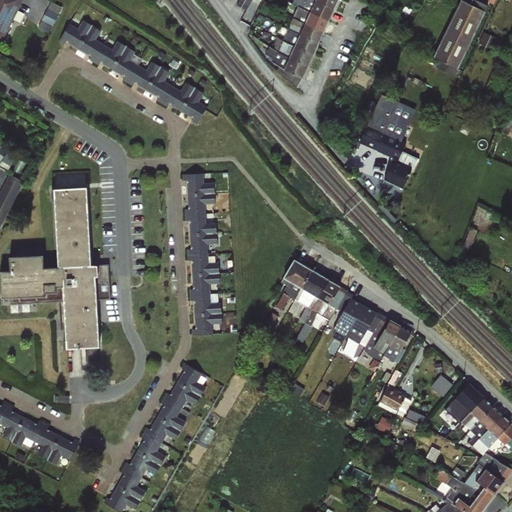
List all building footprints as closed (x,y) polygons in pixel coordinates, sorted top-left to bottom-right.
[(0,0),(0,43),(1,44),(22,0),(0,0)] [(40,26),(51,32),(64,6),(53,0),(40,26)] [(240,0),(239,4),(249,9),(252,0),(240,0)] [(334,10),(313,0),(288,0),(287,2),(329,21),(334,10)] [(313,0),(334,10),(338,0),(313,0)] [(472,0),(464,0),(439,57),(464,68),(491,8),(472,0)] [(329,21),(287,2),(284,9),(294,15),(293,17),(324,32),(329,21)] [(324,32),(293,17),(283,12),(281,16),(290,21),(287,29),(318,44),(324,32)] [(78,50),(91,26),(83,21),(78,29),(70,25),(59,42),(64,45),(66,42),(78,50)] [(94,62),(104,45),(96,40),(101,32),(91,26),(78,50),(90,57),(89,59),(94,62)] [(318,44),(287,29),(282,40),(313,56),(318,44)] [(313,56),(282,40),(276,37),(273,45),(275,46),(273,49),(277,52),(308,66),(313,56)] [(112,70),(126,47),(118,42),(112,50),(104,45),(94,62),(98,65),(99,62),(112,70)] [(128,83),(139,65),(131,60),(135,53),(126,47),(112,70),(124,77),(123,80),(128,83)] [(308,66),(277,52),(272,62),(277,67),(277,70),(296,87),(300,78),(302,78),(308,66)] [(147,90),(160,67),(152,62),(147,70),(139,65),(128,83),(132,86),(134,82),(147,90)] [(162,103),(173,86),(165,81),(170,73),(160,67),(147,90),(160,98),(158,101),(162,103)] [(181,110),(195,88),(186,82),(181,91),(173,86),(162,103),(167,106),(169,103),(181,110)] [(195,88),(181,110),(194,118),(192,121),(197,124),(208,106),(199,101),(204,93),(195,88)] [(207,92),(204,102),(211,104),(214,94),(207,92)] [(410,188),(425,148),(405,141),(417,107),(381,94),(363,143),(395,154),(386,179),(410,188)] [(0,230),(26,178),(11,171),(0,192),(0,230)] [(82,172),(55,173),(56,186),(83,185),(82,172)] [(187,195),(214,192),(213,183),(204,183),(203,174),(183,175),(183,180),(186,180),(187,195)] [(89,188),(56,188),(60,266),(46,268),(47,255),(11,255),(13,270),(2,270),(3,300),(60,296),(60,285),(66,285),(70,348),(101,346),(89,188)] [(185,215),(205,213),(205,204),(214,204),(214,192),(187,195),(188,209),(185,209),(185,215)] [(189,235),(216,232),(216,223),(206,223),(205,213),(185,215),(186,220),(189,219),(189,235)] [(187,255),(209,254),(208,244),(217,244),(216,232),(189,235),(190,248),(187,249),(187,255)] [(192,274),(219,272),(218,263),(209,263),(209,254),(187,255),(188,260),(192,259),(192,274)] [(339,304),(349,286),(299,258),(286,281),(290,284),(286,291),(313,307),(321,294),(339,304)] [(190,294),(210,293),(210,284),(219,283),(219,272),(192,274),(193,289),(189,289),(190,294)] [(284,308),(293,296),(288,292),(279,305),(284,308)] [(195,314),(221,313),(221,303),(211,303),(210,293),(190,294),(190,300),(194,300),(195,314)] [(346,307),(336,330),(346,335),(338,351),(358,360),(365,344),(371,346),(372,342),(368,340),(382,310),(346,294),(341,305),(346,307)] [(315,308),(323,312),(328,303),(320,299),(315,308)] [(305,343),(320,312),(306,305),(299,319),(305,322),(297,339),(305,343)] [(221,313),(195,314),(195,329),(192,329),(192,335),(213,334),(212,324),(222,323),(221,313)] [(387,355),(402,362),(417,330),(391,318),(382,336),(384,337),(377,352),(378,352),(371,367),(380,371),(387,355)] [(177,382),(200,394),(205,387),(197,382),(202,374),(184,363),(181,368),(184,370),(177,382)] [(443,372),(432,386),(446,395),(456,381),(443,372)] [(162,397),(182,408),(186,400),(194,405),(200,394),(177,382),(169,394),(165,392),(162,397)] [(406,396),(388,386),(378,405),(402,417),(411,401),(405,398),(406,396)] [(456,426),(484,398),(474,388),(456,410),(459,413),(449,425),(452,428),(456,426)] [(156,417),(180,430),(185,421),(177,416),(182,408),(162,397),(160,401),(164,404),(156,417)] [(467,432),(493,406),(484,398),(456,426),(461,430),(464,428),(467,432)] [(0,405),(0,420),(9,403),(5,401),(2,406),(0,405)] [(9,403),(0,420),(0,425),(6,428),(3,436),(13,441),(24,417),(12,410),(14,406),(9,403)] [(472,446),(502,415),(493,406),(467,432),(472,438),(468,442),(472,446)] [(427,422),(430,414),(411,408),(408,417),(427,422)] [(502,415),(472,446),(476,449),(480,447),(485,451),(496,439),(510,449),(511,447),(511,427),(510,425),(511,424),(502,415)] [(24,417),(13,441),(21,445),(26,437),(35,441),(44,421),(40,419),(38,424),(24,417)] [(142,431),(162,443),(167,435),(174,439),(180,430),(156,417),(149,429),(145,426),(142,431)] [(390,432),(394,422),(382,418),(378,427),(390,432)] [(44,421),(35,441),(43,446),(39,454),(49,459),(60,435),(47,428),(50,424),(44,421)] [(137,452),(160,464),(165,456),(157,452),(162,443),(142,431),(139,435),(145,439),(137,452)] [(60,435),(49,459),(57,463),(62,455),(70,459),(79,441),(75,438),(73,441),(60,435)] [(122,465),(142,477),(147,469),(155,474),(160,464),(137,452),(129,464),(124,461),(122,465)] [(470,475),(495,495),(505,483),(511,471),(511,469),(485,452),(476,462),(478,464),(470,475)] [(117,486),(140,500),(145,491),(137,486),(142,477),(122,465),(119,470),(124,474),(117,486)] [(481,511),(495,495),(470,475),(455,466),(450,474),(440,469),(435,476),(452,489),(445,497),(435,492),(434,495),(442,500),(462,511),(481,511)] [(140,500),(117,486),(110,499),(106,497),(104,502),(120,511),(121,511),(127,504),(135,508),(140,500)] [(462,511),(442,500),(437,508),(440,510),(437,511),(462,511)]
